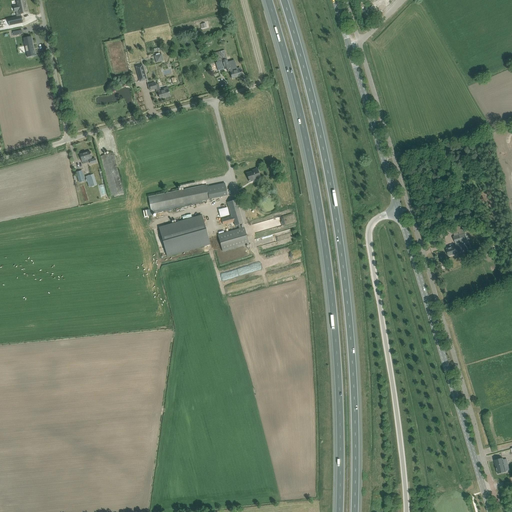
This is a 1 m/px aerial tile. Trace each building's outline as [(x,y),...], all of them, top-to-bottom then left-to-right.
[(18,5),(14,6),(15,11),(19,11),(19,14),(21,14),(28,12),(25,0),(17,0),(18,5)] [(21,16),(7,19),(9,25),(23,22),(21,16)] [(31,36),(23,38),(24,41),(23,41),(25,47),(27,46),(29,51),(26,51),(27,57),(35,55),(31,36)] [(219,52),(214,53),(216,60),(219,59),(219,60),(220,61),(219,62),(216,62),(216,63),(217,63),(218,63),(219,69),(218,70),(218,71),(224,69),(227,68),(228,71),(230,71),(232,78),(242,75),(241,70),(240,68),(237,69),(234,59),(227,61),(224,50),(219,52)] [(155,56),(156,63),(164,61),(162,54),(155,56)] [(143,64),(136,66),(140,82),(147,80),(143,64)] [(170,95),(168,90),(168,88),(160,90),(159,83),(155,84),(154,82),(150,84),(148,84),(149,90),(156,89),(157,95),(159,94),(160,98),(170,95)] [(82,162),(83,164),(89,162),(88,161),(89,161),(91,164),(96,162),(95,159),(92,159),(91,157),(92,157),(90,152),(80,155),(82,162)] [(124,193),(114,158),(113,153),(101,156),(111,196),(124,193)] [(260,177),(257,169),(253,170),(253,171),(247,173),(250,182),(254,180),(253,179),(260,177)] [(227,195),(225,184),(225,183),(211,186),(207,186),(207,185),(148,197),(151,211),(149,209),(143,211),(144,217),(148,217),(148,216),(150,216),(151,213),(207,202),(207,200),(210,199),(210,198),(212,198),(215,197),(227,195)] [(227,202),(228,207),(231,216),(228,217),(228,218),(222,220),(223,224),(234,221),(235,226),(238,225),(239,229),(218,235),(223,251),(249,244),(244,227),(241,228),(240,224),(243,224),(236,200),(227,202)] [(202,216),(159,228),(167,256),(210,244),(220,241),(212,213),(202,216)] [(463,229),(460,230),(459,226),(452,228),(455,237),(455,239),(454,239),(456,245),(453,246),(453,247),(446,249),(448,256),(453,254),(462,252),(463,251),(460,241),(467,239),(465,233),(465,234),(463,229)] [(493,248),(490,243),(486,246),(490,253),(496,250),(495,248),(493,249),(492,248),(493,248)] [(498,474),(506,472),(502,458),(494,460),(498,474)]
